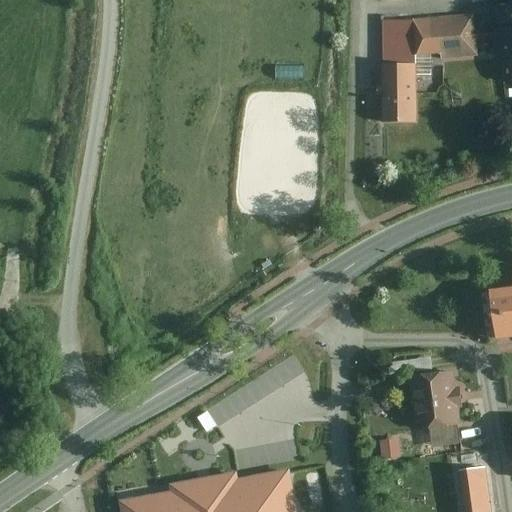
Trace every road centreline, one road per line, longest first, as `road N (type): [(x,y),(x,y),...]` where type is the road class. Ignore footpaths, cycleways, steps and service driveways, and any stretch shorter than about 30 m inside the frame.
road 1 (track): [(99,436),(75,364),(74,262),(113,0)]
road 2 (secondary): [(66,458),(342,273)]
road 3 (residential): [(346,341),(460,346),(481,358),(509,506)]
road 4 (residential): [(364,260),(351,183),(358,0)]
road 5 (residential): [(346,341),(354,511)]
road 6 (secondary): [(364,260),(511,198)]
